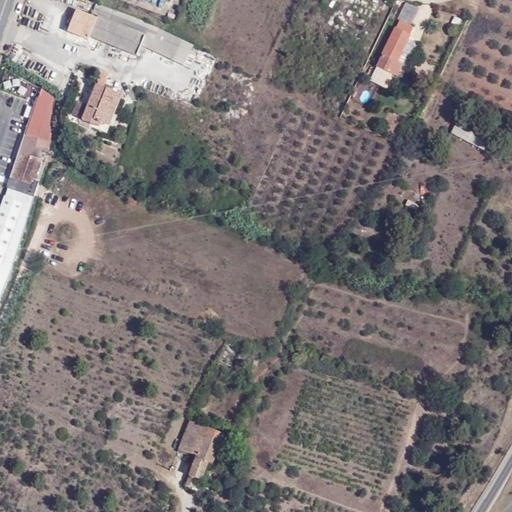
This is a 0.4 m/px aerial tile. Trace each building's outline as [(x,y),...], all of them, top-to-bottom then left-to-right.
[(145,36),(111,23),(114,16),(102,11),(102,13),(95,10),(92,17),(77,10),(68,32),(89,40),(90,37),(137,56),(145,36)] [(148,29),(114,15),(114,16),(111,23),(145,36),(148,29)] [(395,53),(401,56),(402,53),(411,35),(410,35),(414,28),(400,21),(397,28),(396,28),(377,67),(397,77),(403,65),(392,60),(395,53)] [(403,65),(408,56),(402,53),(401,56),(395,53),(392,60),(403,65)] [(105,85),(107,75),(100,72),(98,86),(97,85),(88,107),(84,119),(83,121),(93,125),(105,130),(119,95),(112,92),(104,88),(105,85)] [(359,78),(351,98),(368,104),(376,85),(359,78)] [(35,198),(36,196),(39,185),(35,183),(51,134),(51,130),(50,125),(52,100),(51,97),(48,94),(43,91),(17,169),(13,179),(12,179),(9,189),(35,198)] [(107,134),(122,96),(119,95),(105,130),(93,125),(92,128),(107,134)] [(74,115),(84,119),(88,107),(79,103),(74,115)] [(490,142),(456,124),(451,133),(486,151),(490,142)] [(414,155),(408,149),(405,154),(411,159),(414,155)] [(400,160),(407,165),(411,159),(405,154),(400,160)] [(0,300),(9,280),(14,270),(35,198),(9,189),(7,198),(6,198),(0,213),(0,300)] [(417,212),(419,207),(409,201),(406,206),(417,212)] [(197,420),(192,418),(179,449),(198,456),(190,476),(201,480),(208,464),(212,466),(224,435),(196,424),(197,420)] [(194,481),(200,484),(201,480),(190,476),(186,486),(191,488),(194,481)]
